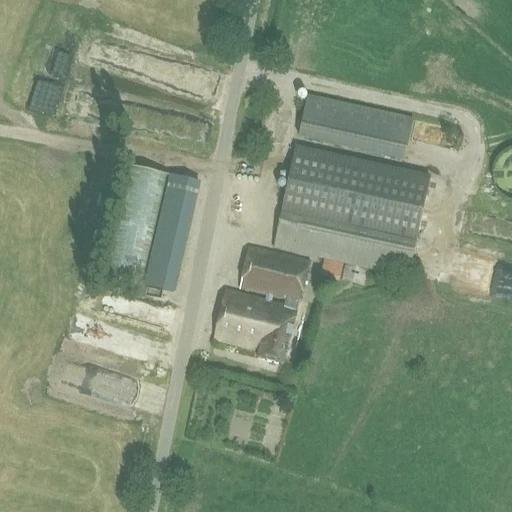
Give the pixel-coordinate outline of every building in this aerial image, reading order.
[(299,141),(405,164),(414,121),(308,97),(299,141)] [(297,151),(274,251),(323,262),(320,277),(339,281),(342,266),(345,267),(341,282),(364,287),(367,272),(409,281),(421,228),(431,183),(297,151)] [(133,215),(133,220),(150,220),(150,168),(129,168),(130,215),(133,215)] [(142,289),(175,298),(201,185),(169,178),(142,289)] [(242,291),(300,305),(309,265),(251,251),(242,291)] [(284,368),(298,311),(271,305),(271,303),(227,292),(215,344),(259,354),(257,361),(284,368)]
